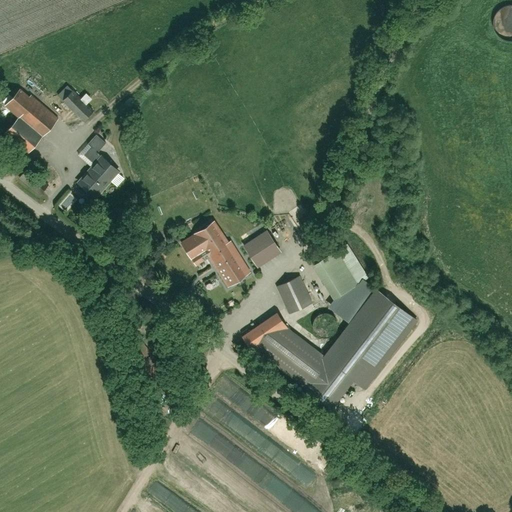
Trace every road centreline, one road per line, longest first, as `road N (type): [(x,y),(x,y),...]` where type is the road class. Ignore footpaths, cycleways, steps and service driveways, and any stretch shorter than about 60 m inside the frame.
road 1 (residential): [(0,185),(430,511)]
road 2 (track): [(428,0),(366,125),(324,236),(253,296)]
